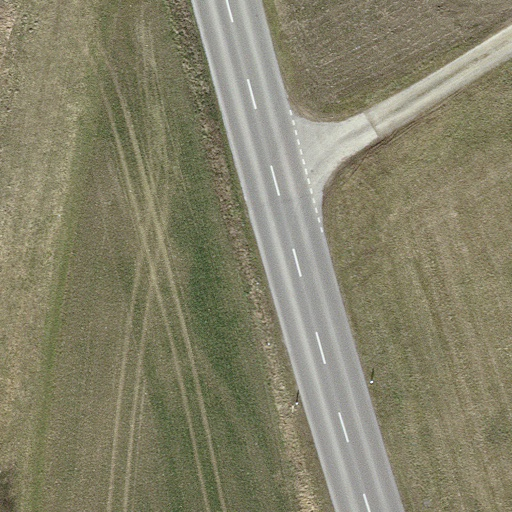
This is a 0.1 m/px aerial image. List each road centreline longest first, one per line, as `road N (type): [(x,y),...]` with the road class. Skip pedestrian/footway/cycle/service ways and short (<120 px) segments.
road 1 (tertiary): [(228,0),(376,511)]
road 2 (track): [(283,199),(511,56)]
